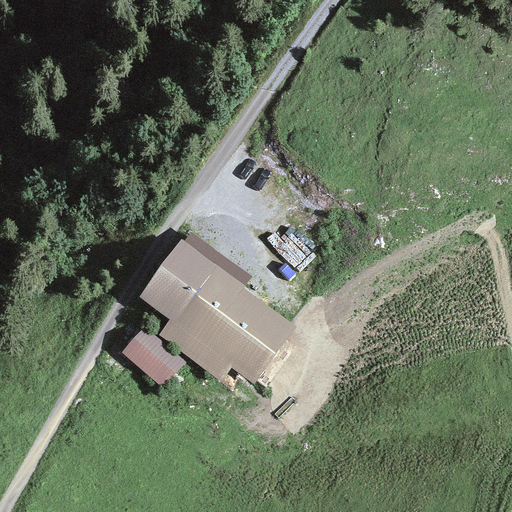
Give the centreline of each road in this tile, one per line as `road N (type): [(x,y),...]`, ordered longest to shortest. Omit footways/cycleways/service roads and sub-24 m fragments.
road 1 (track): [(511,336),(489,231),(478,222),(464,222),(327,305),(305,308),(184,206)]
road 2 (track): [(184,206),(3,511)]
road 3 (track): [(332,0),(184,206)]
